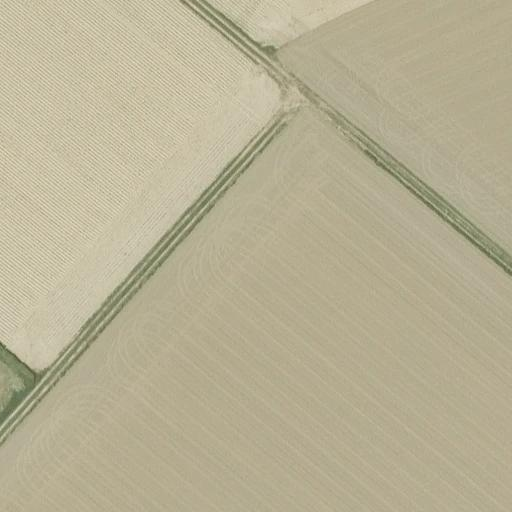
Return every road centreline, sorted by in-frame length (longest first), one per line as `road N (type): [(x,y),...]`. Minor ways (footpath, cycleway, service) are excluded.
road 1 (track): [(305,90),(0,438)]
road 2 (track): [(195,0),(511,262)]
